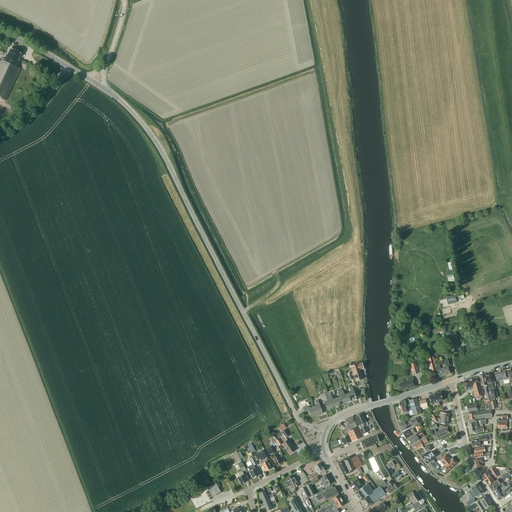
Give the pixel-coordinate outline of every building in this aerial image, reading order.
[(19,60),(22,54),(11,49),(8,54),(7,54),(4,59),(1,58),(0,59),(0,97),(6,100),(21,67),(18,66),(21,60),(19,60)] [(446,336),(449,347),(459,345),(457,333),(446,336)] [(440,377),(445,375),(443,368),(440,369),(438,363),(436,364),(435,360),(434,360),(433,357),(426,359),(430,371),(434,370),(433,368),(435,367),(435,368),(437,368),(440,377)] [(355,382),(363,379),(360,370),(364,368),(362,363),(358,364),(350,366),(355,382)] [(416,363),(411,364),(414,374),(419,373),(416,363)] [(508,378),(507,370),(506,369),(502,370),(498,371),(494,372),(496,380),(500,379),(501,380),(503,379),(504,380),(508,379),(508,378)] [(484,375),(488,388),(492,387),(491,382),(495,381),(493,373),(484,375)] [(488,392),(486,385),(487,384),(484,375),(479,376),(481,384),(481,386),(484,385),(485,387),(484,387),(485,393),(488,392)] [(407,389),(415,386),(413,377),(407,379),(408,381),(400,383),(400,385),(399,385),(400,390),(407,388),(407,389)] [(475,399),(482,397),(477,377),(464,381),(466,390),(473,388),(474,392),(475,399)] [(350,401),(351,402),(357,400),(352,387),(349,388),(351,392),(348,394),(350,401)] [(490,401),(491,404),(492,409),(496,409),(495,401),(494,401),(493,398),(498,397),(495,387),(492,388),(492,387),(488,388),(488,389),(491,401),(490,401)] [(344,403),(350,401),(348,394),(345,395),(343,391),(340,392),(344,403)] [(336,398),(338,405),(344,403),(340,392),(338,393),(339,397),(336,398)] [(431,404),(443,400),(440,392),(428,396),(431,404)] [(327,410),(333,407),(329,396),(328,394),(328,393),(325,394),(328,401),(324,403),(327,410)] [(333,407),(338,405),(336,398),(333,399),(331,395),(329,396),(333,407)] [(413,415),(421,413),(417,398),(409,400),(408,400),(400,402),(399,402),(399,403),(399,404),(400,406),(402,414),(408,412),(407,410),(410,409),(410,410),(411,410),(413,415)] [(423,410),(428,408),(426,399),(419,401),(421,407),(422,407),(423,410)] [(317,406),(313,407),(317,416),(323,413),(318,401),(315,402),(317,406)] [(467,412),(478,410),(477,404),(466,406),(467,412)] [(317,416),(313,407),(310,408),(310,407),(303,409),(304,412),(308,410),(311,418),(317,416)] [(491,409),(468,413),(469,421),(475,420),(475,419),(485,418),(485,419),(492,418),(492,414),(491,409)] [(359,426),(366,422),(362,413),(354,417),(359,426)] [(448,424),(449,414),(441,413),(440,420),(437,419),(435,414),(431,416),(434,422),(440,424),(440,423),(442,424),(448,424)] [(497,428),(502,428),(502,430),(503,431),(504,432),(505,432),(506,431),(507,430),(507,429),(507,416),(501,416),(501,420),(497,420),(497,428)] [(352,442),(363,437),(358,427),(355,428),(357,427),(352,417),(345,420),(348,428),(346,429),(352,442)] [(402,431),(418,424),(416,419),(405,423),(404,421),(398,424),(399,424),(398,424),(401,431),(402,431)] [(477,433),(484,432),(483,427),(477,428),(476,421),(468,422),(470,434),(474,433),(474,434),(477,434),(477,433)] [(433,434),(435,439),(449,433),(447,428),(436,433),(435,429),(437,428),(435,424),(429,426),(433,434)] [(362,434),(368,432),(365,426),(360,429),(362,434)] [(412,435),(417,433),(414,428),(409,430),(403,433),(406,439),(412,436),(412,435)] [(282,432),(286,438),(290,435),(285,429),(282,432)] [(416,434),(408,439),(411,445),(419,440),(418,438),(423,435),(421,431),(416,434)] [(348,436),(341,439),(344,445),(347,443),(351,442),(348,436)] [(364,449),(379,442),(376,436),(361,443),(364,449)] [(480,443),(487,441),(486,436),(479,438),(479,440),(471,441),(472,447),(481,446),(480,443)] [(290,454),(295,450),(293,448),(294,447),(289,440),(282,444),(285,449),(285,448),(290,454)] [(416,450),(423,446),(420,441),(413,445),(416,450)] [(430,450),(436,447),(434,442),(430,444),(431,444),(429,445),(429,446),(424,448),(426,452),(431,450),(430,450)] [(276,466),(282,463),(280,459),(281,459),(277,452),(274,454),(271,447),(265,450),(268,455),(270,454),(271,456),(270,456),(272,460),(273,459),(276,466)] [(475,457),(476,459),(483,457),(483,455),(484,455),(483,452),(485,452),(484,447),(474,449),(475,453),(473,453),(474,458),(475,457)] [(365,474),(373,471),(366,454),(365,452),(359,455),(364,465),(362,466),(362,467),(365,474)] [(435,452),(434,452),(431,453),(430,452),(429,454),(428,453),(427,454),(426,453),(422,457),(427,463),(437,455),(435,452)] [(266,472),(272,469),(268,461),(267,461),(266,458),(267,457),(265,453),(259,456),(261,460),(263,459),(265,462),(261,464),(262,467),(263,467),(266,472)] [(366,454),(373,471),(384,480),(389,476),(386,470),(394,465),(392,462),(384,467),(378,455),(372,458),(369,453),(366,454)] [(257,468),(255,469),(253,465),(258,463),(254,456),(253,456),(252,455),(249,457),(250,458),(253,464),(247,467),(250,471),(250,472),(253,478),(258,476),(258,474),(260,473),(257,468)] [(446,455),(442,457),(452,468),(457,463),(452,458),(450,460),(446,455)] [(362,467),(362,466),(357,456),(350,459),(350,457),(337,463),(343,475),(347,474),(348,475),(351,473),(350,472),(358,469),(360,474),(364,472),(362,467)] [(489,456),(483,457),(476,459),(475,459),(477,467),(482,466),(481,463),(485,463),(484,460),(488,459),(489,456)] [(447,472),(452,468),(442,457),(439,460),(444,466),(442,467),(447,472)] [(318,475),(326,471),(323,467),(322,468),(319,463),(313,467),(318,475)] [(244,475),(242,472),(242,471),(238,473),(240,477),(238,478),(241,485),(247,482),(246,481),(248,480),(245,474),(244,475)] [(482,476),(485,480),(491,476),(488,472),(482,476)] [(320,479),(321,479),(319,480),(317,477),(310,481),(312,484),(317,481),(318,482),(320,482),(323,488),(328,486),(333,483),(328,474),(323,477),(323,478),(320,479)] [(287,479),(288,481),(284,483),(287,487),(290,485),(291,486),(293,484),(295,488),(297,487),(298,485),(297,482),(298,482),(296,479),(295,479),(293,476),(287,479)] [(491,476),(485,480),(488,485),(494,481),(491,476)] [(357,480),(356,480),(350,486),(355,492),(362,486),(357,480)] [(387,483),(389,486),(387,487),(388,488),(386,490),(389,494),(397,488),(393,484),(390,480),(387,483)] [(500,485),(497,480),(488,486),(497,499),(500,500),(504,497),(497,487),(500,485)] [(384,481),(379,485),(380,486),(383,490),(388,486),(384,481)] [(208,487),(213,496),(216,495),(221,493),(216,483),(208,487)] [(468,492),(472,498),(466,502),(468,506),(475,501),(474,499),(476,497),(483,493),(478,483),(471,488),(472,490),(468,492)] [(305,500),(316,494),(310,484),(300,489),(305,500)] [(367,484),(355,494),(360,501),(361,501),(372,492),(373,491),(367,484)] [(511,488),(509,484),(500,490),(505,496),(511,491),(511,488)] [(332,486),(321,491),(316,494),(317,496),(316,497),(318,501),(324,498),(326,501),(338,494),(335,487),(333,488),(332,486)] [(386,493),(380,486),(373,491),(372,492),(377,500),(386,493)] [(259,493),(262,499),(267,496),(266,494),(271,492),(270,489),(265,491),(259,493)] [(367,508),(377,500),(372,492),(361,501),(367,508)] [(414,505),(422,498),(418,492),(414,494),(412,492),(407,496),(409,498),(414,505)] [(272,494),(267,496),(262,499),(264,505),(270,503),(268,499),(273,497),(272,494)] [(334,501),(317,511),(316,511),(337,511),(336,510),(345,504),(339,495),(333,499),(334,501)] [(487,509),(492,505),(486,496),(475,503),(475,504),(469,508),(471,510),(477,506),(481,511),(486,508),(487,509)] [(302,511),(295,497),(288,501),(293,511),(302,511)] [(275,500),(270,503),(264,505),(267,511),(272,509),(271,505),(276,503),(275,500)] [(377,510),(372,511),(383,511),(388,509),(387,505),(384,502),(376,508),(377,510)]
